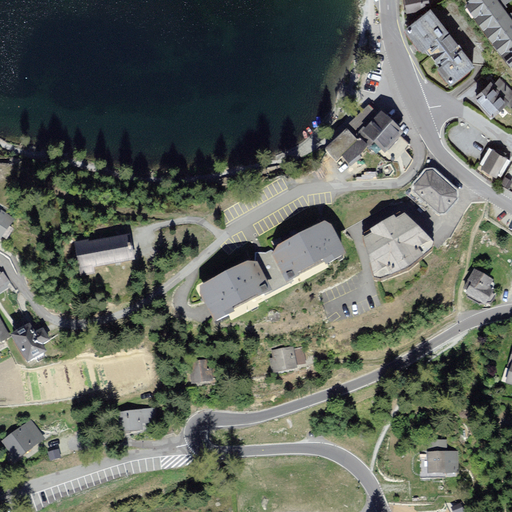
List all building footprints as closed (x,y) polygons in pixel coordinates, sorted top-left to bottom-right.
[(429,7),(427,0),(405,0),(408,11),(429,7)] [(468,0),(466,2),(473,12),(511,65),(511,64),(511,15),(511,16),(503,4),(508,0),(468,0)] [(474,64),(430,10),(407,29),(427,54),(432,50),(444,65),(441,68),(452,82),(474,64)] [(511,103),(511,90),(500,78),(496,82),(493,80),(475,96),(494,116),(509,103),(511,105),(511,103)] [(347,127),(350,129),(367,148),(370,146),(371,147),(377,141),(387,152),(399,140),(403,136),(382,115),(380,117),(369,106),(347,127)] [(368,148),(367,148),(350,129),(326,152),(336,162),(342,157),(350,166),(368,148)] [(505,158),(492,150),(482,167),(495,175),(505,158)] [(511,165),(501,185),(511,190),(511,165)] [(430,172),(428,173),(413,189),(442,216),(458,198),(430,172)] [(0,241),(15,221),(0,210),(0,241)] [(431,252),(410,216),(397,223),(395,219),(373,233),(375,237),(362,244),(384,281),(394,275),(396,278),(426,260),(424,256),(431,252)] [(345,259),(327,226),(270,256),(268,252),(253,260),(255,265),(203,293),(220,326),(239,316),(236,312),(262,298),(264,302),(302,281),(300,278),(325,265),(327,269),(345,259)] [(128,253),(125,237),(89,244),(88,241),(75,243),(81,278),(95,275),(94,269),(135,262),(133,252),(128,253)] [(3,273),(0,272),(0,291),(11,284),(3,273)] [(494,283),(475,272),(464,292),(468,294),(467,297),(486,308),(495,293),(489,290),(494,283)] [(0,343),(9,338),(0,321),(0,343)] [(51,343),(43,331),(37,336),(30,326),(11,339),(29,366),(49,353),(45,347),(51,343)] [(308,365),(303,346),(272,353),(273,360),(271,360),(273,373),(308,365)] [(213,381),(208,360),(189,364),(194,385),(213,381)] [(159,422),(157,409),(119,415),(122,435),(147,431),(146,424),(159,422)] [(38,431),(30,422),(3,443),(18,461),(45,440),(41,435),(38,431)] [(458,474),(457,453),(447,453),(446,441),(433,442),(433,454),(429,455),(429,475),(458,474)] [(58,451),(49,454),(51,461),(60,458),(58,451)]
